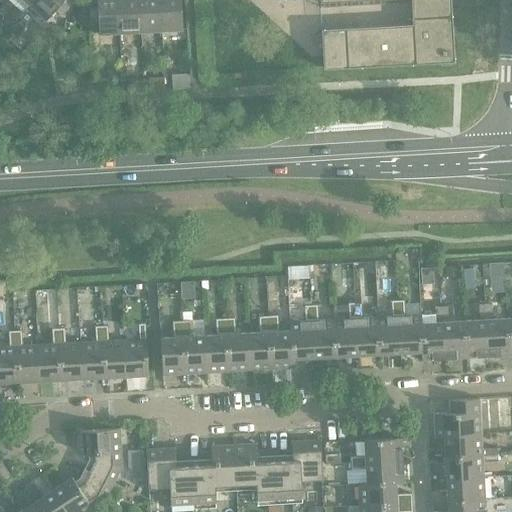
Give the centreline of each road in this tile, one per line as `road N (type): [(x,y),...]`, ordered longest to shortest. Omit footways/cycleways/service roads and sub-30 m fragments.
road 1 (residential): [(0,452),(65,412),(160,408),(203,424),(374,406),(398,392),(511,386)]
road 2 (secondary): [(0,177),(508,152)]
road 3 (residential): [(264,0),(287,20),(402,14)]
road 4 (residential): [(511,24),(508,152)]
